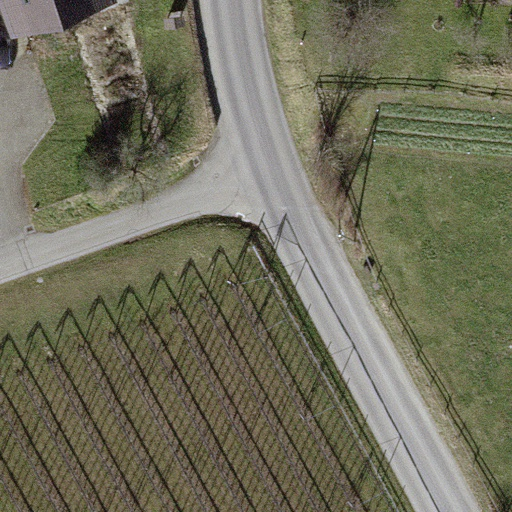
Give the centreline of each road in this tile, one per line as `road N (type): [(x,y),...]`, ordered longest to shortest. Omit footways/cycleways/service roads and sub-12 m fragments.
road 1 (unclassified): [(461,511),(284,168),(248,0)]
road 2 (track): [(284,168),(0,259)]
